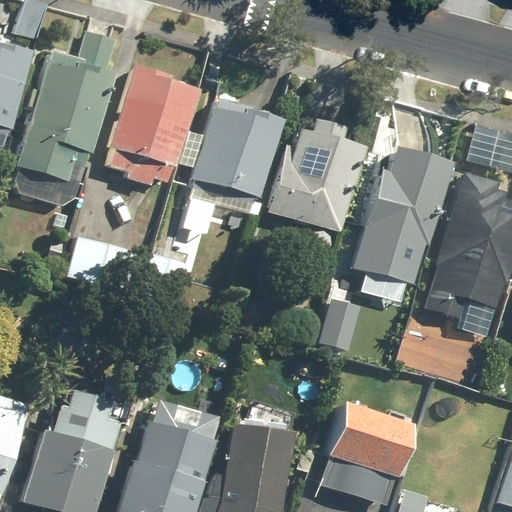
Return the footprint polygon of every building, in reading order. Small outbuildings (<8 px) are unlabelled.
[(35,9),(13,3),(5,35),(26,41),(35,9)] [(63,201),(107,42),(79,34),(67,72),(63,70),(65,65),(37,57),(34,70),(31,69),(1,171),(4,171),(1,184),(7,196),(48,209),(63,201)] [(0,115),(16,57),(0,52),(0,115)] [(122,72),(100,152),(106,154),(101,171),(120,177),(118,183),(141,190),(143,184),(156,187),(162,168),(164,169),(183,97),(154,89),(156,81),(122,72)] [(236,118),(238,112),(205,103),(201,116),(199,115),(192,141),(177,137),(168,168),(182,172),(178,186),(247,204),(267,126),(259,124),(256,120),(252,117),(246,117),(242,120),(236,118)] [(281,146),(262,212),(332,231),(354,150),(328,143),(331,132),(294,121),(287,148),(281,146)] [(440,167),(409,158),(409,157),(408,156),(407,154),(406,153),(404,152),(402,151),(401,151),(399,151),(398,151),(396,151),(394,152),(393,153),(392,153),(383,151),(349,273),(401,287),(414,242),(419,243),(440,167)] [(483,188),(449,179),(424,269),(461,279),(455,300),(489,310),(511,227),(511,209),(480,201),(483,188)] [(119,293),(129,255),(70,239),(60,276),(119,293)] [(55,246),(42,243),(37,262),(50,265),(55,246)] [(182,269),(148,260),(137,300),(171,309),(182,269)] [(50,354),(88,365),(104,311),(66,300),(50,354)] [(104,420),(109,403),(73,392),(68,409),(63,408),(55,435),(46,432),(25,502),(49,509),(47,511),(92,511),(119,425),(104,420)] [(0,487),(25,403),(0,395),(0,487)] [(139,460),(135,459),(118,511),(194,511),(216,440),(214,439),(220,418),(162,400),(155,422),(151,421),(139,460)] [(318,485),(388,508),(415,424),(345,402),(318,485)] [(281,511),(295,432),(236,424),(224,496),(218,511),(281,511)] [(511,455),(498,502),(511,506),(511,455)]
